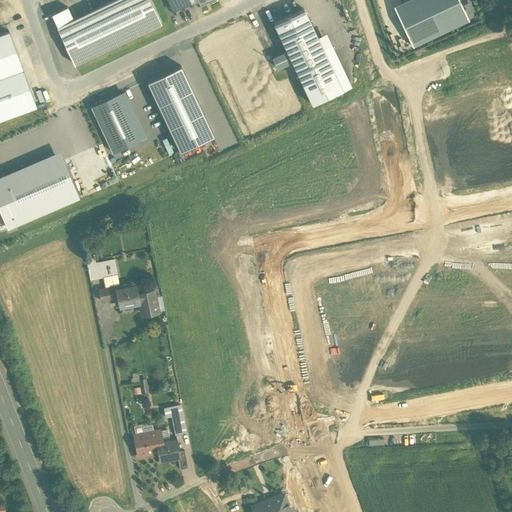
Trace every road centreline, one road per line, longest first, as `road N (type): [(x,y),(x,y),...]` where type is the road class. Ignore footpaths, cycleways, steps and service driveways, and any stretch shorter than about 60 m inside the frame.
road 1 (residential): [(301,441),(267,256),(286,239),(404,216)]
road 2 (residential): [(255,0),(58,92),(26,0)]
road 3 (residential): [(356,0),(404,216)]
road 4 (unclassified): [(301,441),(136,511)]
road 5 (residential): [(511,395),(360,424)]
road 6 (unclassified): [(511,425),(378,432),(360,424)]
road 7 (primary): [(46,511),(0,393)]
